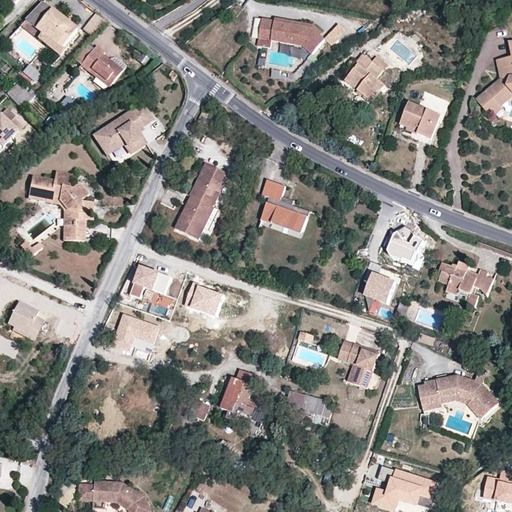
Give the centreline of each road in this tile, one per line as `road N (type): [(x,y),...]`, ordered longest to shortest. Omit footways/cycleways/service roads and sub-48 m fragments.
road 1 (tertiary): [(30,511),(61,393),(206,81)]
road 2 (tertiary): [(206,81),(309,149),(511,241)]
road 3 (tertiary): [(100,0),(206,81)]
